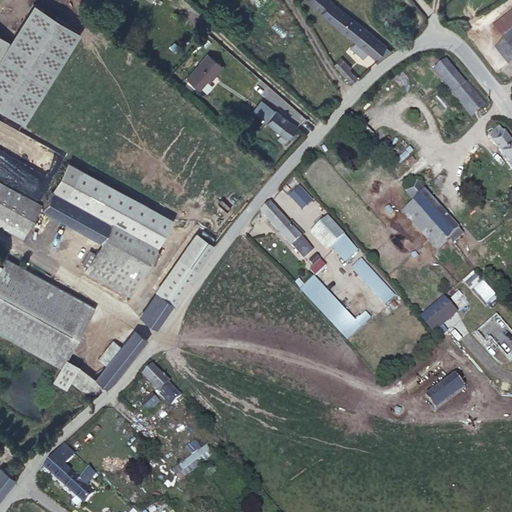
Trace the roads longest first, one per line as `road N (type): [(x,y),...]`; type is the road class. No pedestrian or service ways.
road 1 (residential): [(19,484),(161,337),(219,248),(365,83),(413,46),(446,38)]
road 2 (track): [(417,404),(251,347),(161,337)]
